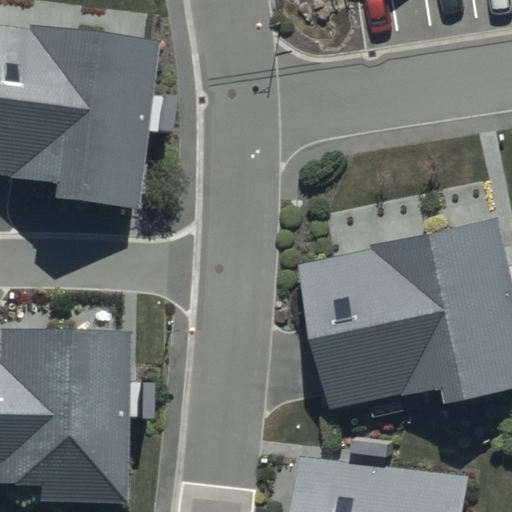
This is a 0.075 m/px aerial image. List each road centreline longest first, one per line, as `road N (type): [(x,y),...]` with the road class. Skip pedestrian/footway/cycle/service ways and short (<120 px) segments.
road 1 (residential): [(511,71),(246,112)]
road 2 (residential): [(241,273),(0,259)]
road 3 (residential): [(241,273),(217,511)]
road 4 (residential): [(246,112),(241,273)]
